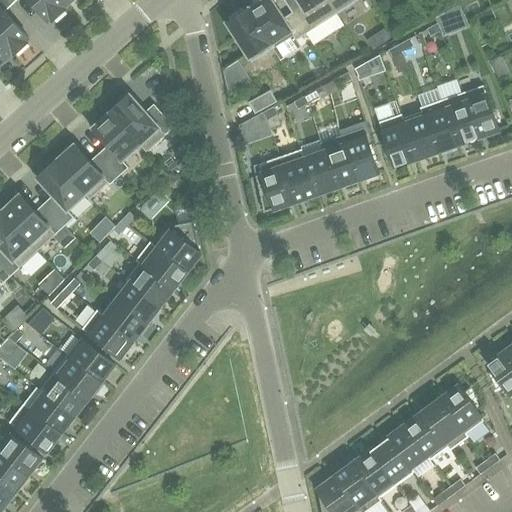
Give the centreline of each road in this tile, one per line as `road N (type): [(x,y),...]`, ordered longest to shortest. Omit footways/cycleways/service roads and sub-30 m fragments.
road 1 (residential): [(37,511),(243,264)]
road 2 (residential): [(243,264),(267,246),(511,160)]
road 3 (residential): [(188,0),(243,264)]
road 4 (residential): [(243,264),(293,511)]
road 5 (tertiary): [(158,0),(0,142)]
